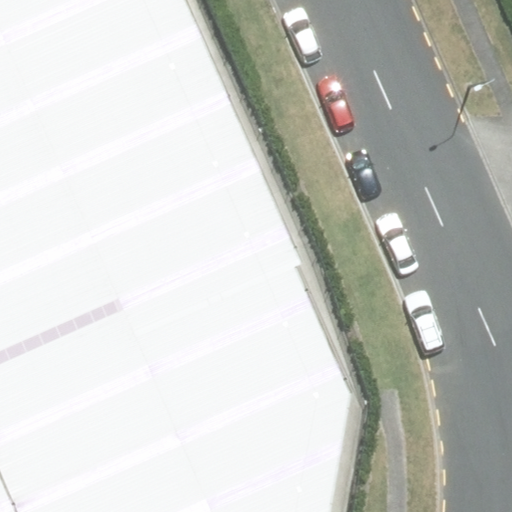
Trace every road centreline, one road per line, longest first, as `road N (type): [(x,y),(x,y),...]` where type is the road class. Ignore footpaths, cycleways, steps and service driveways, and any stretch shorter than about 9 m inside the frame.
road 1 (unclassified): [(331,0),(511,383)]
road 2 (unknown): [(0,115),(79,169),(158,183),(361,64)]
